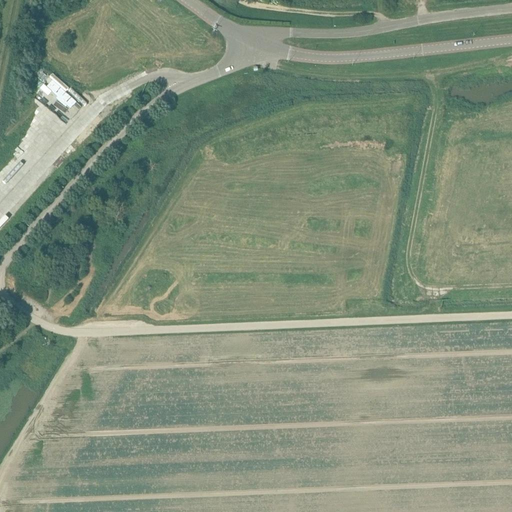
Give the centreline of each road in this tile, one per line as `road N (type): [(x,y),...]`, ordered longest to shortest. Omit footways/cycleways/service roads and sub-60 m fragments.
road 1 (unclassified): [(0,266),(122,136),(256,43)]
road 2 (track): [(434,82),(409,269),(426,288),(511,285)]
road 3 (track): [(244,51),(292,73),(434,82),(511,58)]
road 4 (unclassified): [(256,43),(511,8)]
road 5 (tertiary): [(256,43),(341,58),(511,41)]
